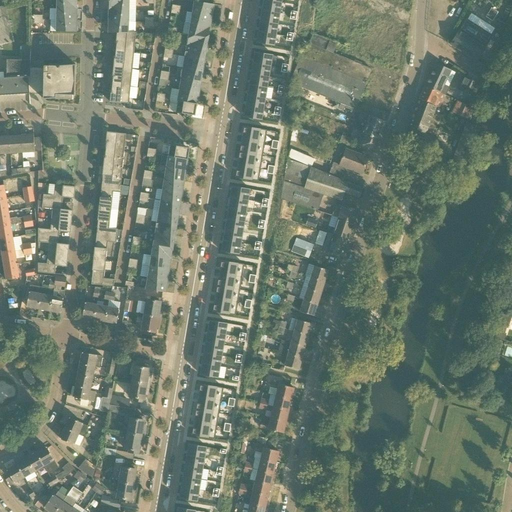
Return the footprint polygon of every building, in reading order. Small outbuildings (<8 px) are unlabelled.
[(77,9),(77,0),(57,0),(57,9),(77,9)] [(129,11),(129,0),(109,0),(109,10),(129,11)] [(270,0),(263,0),(262,10),(280,13),(282,2),(270,0)] [(193,13),(212,16),(214,4),(195,1),(193,13)] [(492,20),(498,11),(492,7),(486,16),(492,20)] [(77,21),(77,9),(57,9),(57,20),(77,21)] [(129,22),(129,11),(109,10),(109,21),(129,22)] [(262,10),(260,21),(278,25),(280,13),(262,10)] [(505,11),(502,17),(508,20),(511,13),(505,11)] [(210,27),(212,16),(193,13),(191,24),(210,27)] [(467,19),(459,31),(451,43),(478,61),(486,48),(485,48),(493,36),(467,19)] [(76,32),(77,21),(57,20),(57,32),(76,32)] [(128,32),(129,22),(109,21),(109,33),(117,33),(128,32)] [(260,21),(258,33),(276,36),(278,25),(260,21)] [(208,38),(210,27),(191,24),(189,35),(208,38)] [(116,50),(134,52),(136,33),(128,32),(117,33),(116,42),(117,42),(116,50)] [(258,33),(256,44),(274,47),(276,36),(258,33)] [(372,69),(354,62),(334,54),(337,44),(313,34),(309,44),(306,52),(300,50),(297,58),(300,59),(290,83),(355,109),(372,69)] [(207,49),(208,38),(189,35),(187,46),(207,49)] [(205,60),(207,49),(187,46),(185,57),(205,60)] [(133,69),(134,52),(116,50),(115,59),(114,59),(113,67),(133,69)] [(254,60),(253,63),(271,65),(273,54),(255,51),(254,60)] [(203,71),(205,60),(185,57),(183,68),(203,71)] [(8,60),(7,78),(0,78),(0,95),(30,94),(29,77),(30,77),(31,65),(31,60),(8,60)] [(253,63),(251,73),(269,76),(271,65),(253,63)] [(450,84),(445,82),(451,70),(436,63),(426,86),(445,95),(450,84)] [(29,77),(30,94),(43,94),(43,99),(56,98),(56,95),(73,95),(75,95),(76,64),(57,66),(44,66),(44,68),(31,67),(31,65),(30,77),(29,77)] [(131,86),(133,69),(113,67),(113,76),(112,84),(131,86)] [(201,82),(203,71),(183,68),(181,79),(201,82)] [(251,73),(250,84),(268,87),(269,76),(251,73)] [(465,77),(459,89),(474,96),(480,85),(465,77)] [(199,93),(201,82),(181,79),(180,90),(199,93)] [(129,104),(131,86),(112,84),(111,93),(110,102),(129,104)] [(250,84),(248,95),(266,98),(268,87),(250,84)] [(445,95),(426,86),(419,99),(436,107),(439,108),(445,95)] [(197,104),(199,93),(180,90),(178,101),(197,104)] [(248,95),(246,106),(264,109),(266,98),(248,95)] [(426,133),(436,107),(419,99),(409,126),(406,133),(406,134),(421,141),(425,133),(426,133)] [(197,104),(178,101),(176,112),(195,116),(197,104)] [(470,106),(462,103),(457,101),(452,112),(470,120),(475,109),(471,107),(470,106)] [(246,106),(244,117),(262,120),(264,109),(246,106)] [(354,119),(357,120),(382,130),(385,121),(369,115),(358,111),(358,110),(357,110),(354,119)] [(379,138),(382,130),(357,120),(354,129),(363,132),(379,138)] [(467,121),(458,145),(472,150),(481,126),(467,121)] [(245,126),(242,139),(265,142),(267,130),(245,126)] [(124,151),(126,134),(107,132),(106,141),(107,141),(106,149),(124,151)] [(375,150),(379,138),(363,132),(359,143),(375,150)] [(11,153),(23,153),(21,135),(10,136),(11,153)] [(34,157),(34,152),(35,152),(34,135),(21,135),(23,153),(23,158),(34,157)] [(354,139),(342,135),(340,142),(352,145),(354,139)] [(0,154),(11,153),(10,136),(0,136),(0,154)] [(242,139),(240,151),(263,155),(265,142),(242,139)] [(169,156),(188,159),(190,148),(170,145),(169,156)] [(122,169),(124,151),(106,149),(105,158),(104,158),(103,167),(122,169)] [(314,159),(291,149),(288,157),(311,167),(314,159)] [(362,173),(368,158),(346,149),(340,165),(333,162),(329,174),(344,181),(348,168),(362,173)] [(240,151),(238,164),(261,168),(263,155),(240,151)] [(186,170),(188,159),(169,156),(167,167),(186,170)] [(311,167),(287,160),(284,182),(278,198),(314,210),(319,212),(319,211),(318,210),(323,194),(341,200),(344,192),(359,197),(362,189),(344,181),(329,174),(311,167)] [(238,164),(236,177),(259,181),(261,168),(238,164)] [(121,186),(121,185),(122,169),(103,167),(102,175),(103,175),(102,184),(121,186)] [(184,181),(186,170),(167,167),(165,178),(184,181)] [(182,192),(184,181),(165,178),(163,189),(182,192)] [(120,193),(122,193),(122,186),(122,185),(121,185),(121,186),(102,184),(101,197),(100,197),(99,209),(111,210),(113,192),(120,193)] [(76,187),(55,185),(54,195),(44,194),(43,201),(63,203),(63,197),(74,198),(76,187)] [(120,193),(120,194),(129,195),(129,192),(130,187),(122,186),(122,193),(120,193)] [(232,186),(231,196),(249,199),(250,189),(232,186)] [(23,196),(33,194),(32,187),(22,188),(23,196)] [(181,204),(182,192),(163,189),(161,200),(181,204)] [(26,203),(34,201),(33,194),(23,196),(20,196),(22,203),(26,203)] [(231,196),(229,207),(247,210),(249,199),(231,196)] [(0,212),(9,211),(6,198),(0,199),(0,212)] [(179,215),(181,204),(161,200),(159,211),(179,215)] [(52,219),(72,221),(73,210),(62,209),(63,203),(43,201),(42,208),(53,209),(52,219)] [(343,206),(342,207),(335,205),(331,216),(354,223),(358,211),(343,206)] [(229,207),(227,218),(245,221),(247,210),(229,207)] [(117,236),(118,230),(118,229),(109,228),(111,210),(99,209),(98,220),(97,234),(117,236)] [(18,223),(17,217),(15,218),(14,210),(9,211),(0,212),(0,226),(11,224),(18,223)] [(177,226),(179,215),(159,211),(157,222),(177,226)] [(349,240),(354,223),(331,216),(331,218),(332,219),(332,221),(337,223),(333,235),(349,240)] [(227,218),(225,229),(243,232),(245,221),(227,218)] [(71,233),(71,232),(72,221),(52,219),(51,230),(38,228),(38,235),(59,237),(60,231),(71,233)] [(175,237),(177,226),(157,222),(155,234),(175,237)] [(0,239),(13,238),(11,224),(0,226),(0,239)] [(225,229),(223,240),(241,243),(243,232),(225,229)] [(349,240),(333,235),(326,233),(320,250),(314,247),(311,258),(319,261),(322,250),(343,257),(349,240)] [(117,236),(97,234),(95,247),(94,259),(106,260),(108,242),(116,243),(117,236)] [(173,248),(175,237),(155,234),(154,245),(173,248)] [(69,245),(65,244),(58,243),(59,237),(38,235),(38,242),(49,243),(48,254),(68,256),(69,245)] [(0,242),(2,253),(15,251),(13,238),(0,239),(0,242)] [(296,238),(291,252),(308,258),(314,244),(296,238)] [(223,240),(221,251),(239,254),(241,243),(223,240)] [(171,259),(173,248),(154,245),(152,256),(171,259)] [(4,266),(17,264),(15,251),(2,253),(4,266)] [(67,267),(68,256),(48,254),(47,264),(38,263),(38,272),(55,274),(56,266),(67,267)] [(169,270),(171,259),(152,256),(150,267),(169,270)] [(104,278),(106,260),(94,259),(92,270),(93,270),(91,284),(114,287),(115,279),(104,278)] [(222,260),(220,273),(242,277),(244,264),(222,260)] [(17,264),(4,266),(6,280),(19,277),(17,264)] [(328,270),(314,266),(309,264),(306,276),(311,277),(325,282),(328,270)] [(295,273),(302,276),(304,270),(292,266),(290,271),(295,273)] [(167,281),(169,270),(150,267),(148,278),(167,281)] [(220,273),(217,286),(240,290),(242,277),(220,273)] [(300,282),(302,276),(295,273),(293,280),(300,282)] [(55,283),(55,286),(65,287),(67,278),(56,276),(55,283)] [(325,282),(311,277),(306,276),(302,287),(307,289),(321,293),(325,282)] [(166,292),(167,281),(148,278),(146,289),(166,292)] [(54,289),(55,286),(55,283),(50,282),(49,288),(49,289),(42,287),(41,294),(38,309),(49,311),(53,290),(54,289)] [(217,286),(215,299),(238,302),(240,290),(217,286)] [(318,304),(321,293),(307,289),(304,300),(318,304)] [(65,291),(59,290),(53,290),(49,311),(61,313),(64,299),(65,291)] [(38,309),(41,294),(29,292),(27,306),(38,309)] [(144,315),(161,318),(163,309),(160,309),(162,299),(152,297),(151,300),(147,299),(144,315)] [(85,303),(83,317),(94,319),(97,305),(98,300),(87,298),(86,303),(85,303)] [(215,299),(213,311),(236,315),(238,302),(215,299)] [(124,311),(135,313),(137,301),(126,300),(124,311)] [(314,316),(318,304),(304,300),(300,311),(314,316)] [(105,321),(108,307),(97,305),(94,319),(105,321)] [(108,307),(105,321),(117,324),(119,309),(108,307)] [(134,323),(135,313),(124,311),(121,334),(129,336),(130,329),(126,328),(127,322),(134,323)] [(500,313),(496,324),(497,325),(508,328),(511,317),(500,313)] [(160,326),(161,318),(144,315),(142,330),(146,331),(145,334),(155,336),(157,325),(160,326)] [(210,320),(208,331),(226,334),(228,323),(210,320)] [(294,331),(308,335),(312,323),(298,320),(294,331)] [(495,330),(493,337),(504,340),(506,334),(495,330)] [(208,331),(206,342),(224,345),(226,334),(208,331)] [(305,347),(308,335),(294,331),(291,343),(305,347)] [(257,343),(265,345),(267,336),(259,334),(257,343)] [(305,347),(291,343),(286,341),(285,341),(281,340),(278,351),(288,354),(302,358),(305,347)] [(206,342),(204,353),(222,356),(224,345),(206,342)] [(100,367),(100,366),(102,356),(82,352),(80,364),(95,367),(95,366),(100,367)] [(204,353),(202,364),(220,367),(222,356),(204,353)] [(299,370),(302,358),(288,354),(285,366),(299,370)] [(92,378),(95,367),(80,364),(78,375),(92,378)] [(133,381),(149,385),(151,376),(148,376),(150,365),(140,364),(140,367),(135,366),(133,381)] [(202,364),(200,375),(218,378),(220,367),(202,364)] [(90,389),(92,378),(78,375),(76,386),(90,389)] [(148,393),(149,385),(133,381),(130,397),(134,397),(134,401),(143,402),(145,392),(148,393)] [(276,396),(291,399),(294,388),(271,382),(270,387),(278,389),(276,396)] [(201,384),(199,397),(221,400),(224,388),(201,384)] [(90,391),(90,389),(76,386),(74,398),(94,402),(96,392),(90,391)] [(111,398),(110,404),(120,406),(122,397),(111,395),(111,398)] [(289,410),(291,399),(276,396),(273,407),(289,410)] [(199,397),(197,409),(219,413),(221,400),(199,397)] [(119,413),(120,406),(110,404),(108,410),(119,413)] [(286,421),(289,410),(273,407),(271,418),(286,421)] [(197,409),(194,422),(217,426),(219,413),(197,409)] [(128,433),(144,436),(146,428),(143,427),(145,417),(135,415),(134,419),(130,418),(128,433)] [(88,427),(83,424),(83,423),(70,417),(65,428),(78,434),(79,433),(84,435),(88,427)] [(283,433),(286,421),(271,418),(269,424),(261,422),(260,427),(283,433)] [(194,422),(192,435),(215,439),(217,426),(194,422)] [(74,445),(78,434),(65,428),(60,439),(74,445)] [(143,444),(144,436),(128,433),(125,448),(129,449),(129,452),(139,454),(140,444),(143,444)] [(189,444),(187,454),(205,457),(207,447),(189,444)] [(261,459),(276,462),(279,451),(256,446),(255,451),(262,453),(261,459)] [(44,465),(44,466),(48,473),(59,467),(47,447),(37,453),(44,465)] [(102,448),(101,453),(116,456),(117,450),(102,448)] [(44,465),(37,453),(27,459),(34,471),(44,466),(44,465)] [(187,454),(185,465),(203,468),(205,457),(187,454)] [(34,471),(27,459),(17,465),(24,477),(34,471)] [(274,474),(276,462),(261,459),(258,470),(274,474)] [(93,479),(96,467),(87,460),(80,469),(93,479)] [(65,471),(69,474),(75,469),(69,462),(62,468),(65,471)] [(119,482),(136,485),(138,477),(135,476),(137,466),(127,464),(126,468),(122,467),(119,482)] [(24,477),(17,465),(7,470),(14,483),(24,477)] [(185,465),(183,476),(201,479),(203,468),(185,465)] [(271,485),(274,474),(258,470),(255,481),(271,485)] [(183,476),(181,487),(199,490),(201,479),(183,476)] [(268,496),(271,485),(255,481),(253,492),(268,496)] [(135,493),(136,485),(119,482),(117,497),(121,498),(121,501),(131,503),(132,493),(135,493)] [(181,487),(180,498),(186,499),(187,499),(198,501),(199,490),(181,487)] [(253,492),(246,490),(240,489),(238,494),(245,495),(245,497),(251,498),(250,503),(266,507),(268,496),(253,492)] [(58,491),(55,497),(53,495),(44,507),(51,511),(55,511),(66,497),(58,491)] [(66,497),(55,511),(69,511),(72,508),(77,500),(68,494),(66,497)] [(102,495),(101,504),(111,506),(113,497),(102,495)] [(264,511),(266,507),(250,503),(248,510),(241,508),(239,511),(264,511)]
